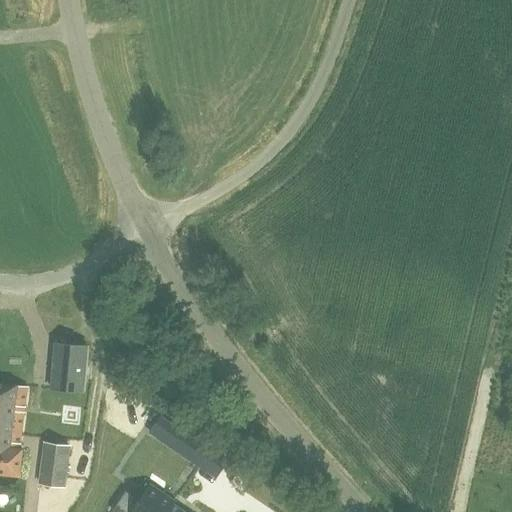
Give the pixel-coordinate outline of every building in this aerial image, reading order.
[(84,390),(87,346),(55,343),(52,388),(84,390)] [(0,473),(19,475),(22,449),(20,449),(27,387),(0,383),(0,473)] [(228,460),(161,415),(149,433),(216,478),(228,460)] [(65,486),(70,446),(44,442),(38,483),(65,486)] [(150,484),(130,511),(184,511),(174,504),(176,501),(150,484)]
